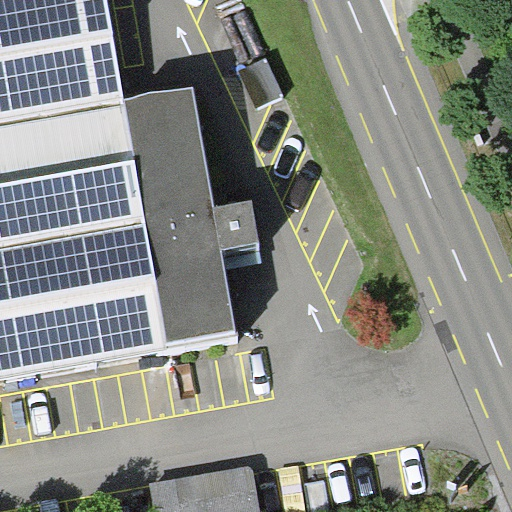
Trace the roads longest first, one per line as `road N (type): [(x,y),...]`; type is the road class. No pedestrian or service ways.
road 1 (unknown): [(507,375),(0,472)]
road 2 (secondary): [(349,0),(511,385)]
